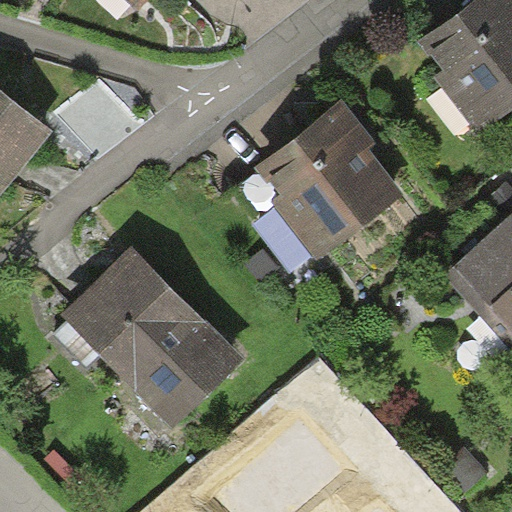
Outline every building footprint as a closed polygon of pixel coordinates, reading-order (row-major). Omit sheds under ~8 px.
[(128,0),(139,10),(148,0),(128,0)] [(511,90),(511,2),(510,0),(460,0),(418,29),(478,114),(511,90)] [(0,191),(51,129),(0,87),(0,191)] [(394,186),(333,100),(251,159),(312,245),(394,186)] [(511,208),(509,205),(448,260),(511,330),(511,208)] [(241,357),(131,245),(63,311),(173,423),(241,357)] [(302,420),(216,497),(229,511),(385,511),(323,443),(302,420)]
